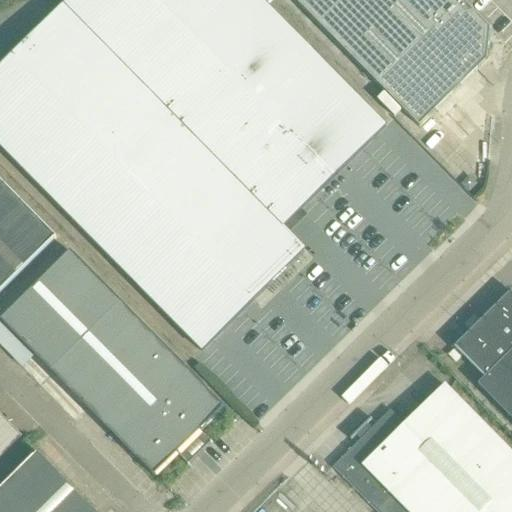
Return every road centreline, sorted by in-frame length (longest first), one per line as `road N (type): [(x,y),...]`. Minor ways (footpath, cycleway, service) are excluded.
road 1 (unclassified): [(210,511),(498,223)]
road 2 (unclassified): [(138,511),(0,367)]
